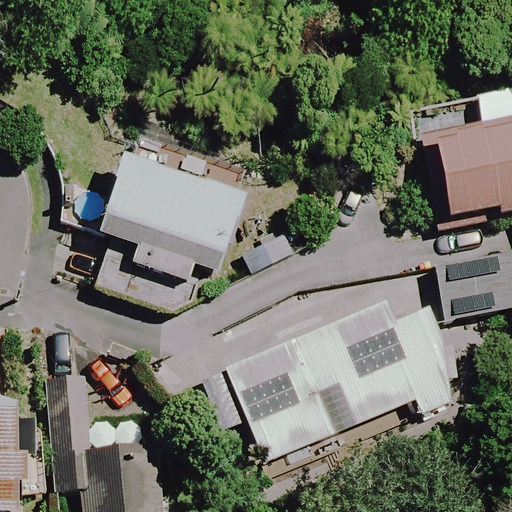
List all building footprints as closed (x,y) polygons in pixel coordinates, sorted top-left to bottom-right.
[(511,126),(422,144),(440,237),(511,223),(511,126)] [(244,207),(123,167),(103,227),(223,267),(244,207)] [(136,251),(128,273),(187,293),(195,271),(136,251)] [(511,318),(511,261),(435,273),(444,329),(511,318)] [(455,410),(448,393),(415,311),(230,386),(263,468),(307,450),(320,481),(354,468),(341,436),(410,408),(417,425),(455,410)] [(51,498),(81,496),(82,511),(160,511),(156,455),(95,459),(89,381),(43,385),(51,498)] [(15,511),(16,407),(0,406),(0,511),(15,511)]
